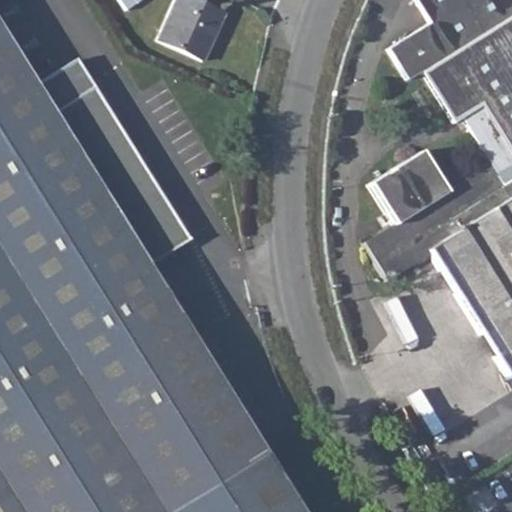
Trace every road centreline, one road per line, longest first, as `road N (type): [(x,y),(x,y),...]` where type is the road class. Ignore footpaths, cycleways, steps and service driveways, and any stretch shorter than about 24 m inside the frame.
road 1 (unclassified): [(399,511),(341,416),(300,312),(287,186),(295,100),(324,0)]
road 2 (unknown): [(295,259),(105,0)]
road 3 (unknown): [(0,393),(215,258)]
